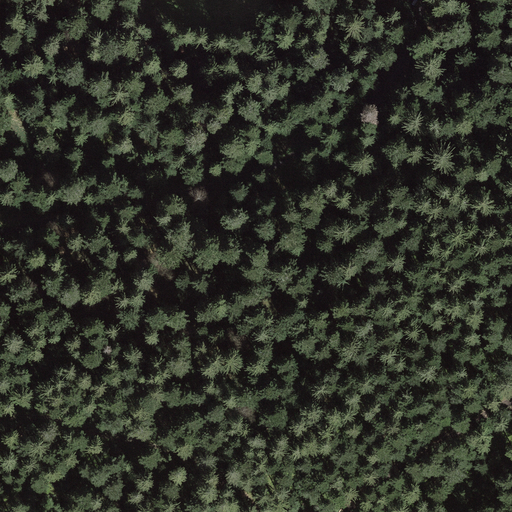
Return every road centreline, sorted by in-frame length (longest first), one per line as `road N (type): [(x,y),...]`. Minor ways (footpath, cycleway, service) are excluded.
road 1 (track): [(424,0),(400,71),(323,139),(209,188),(0,231)]
road 2 (track): [(249,511),(164,450),(66,419),(0,414)]
road 3 (track): [(350,511),(428,449),(511,401)]
